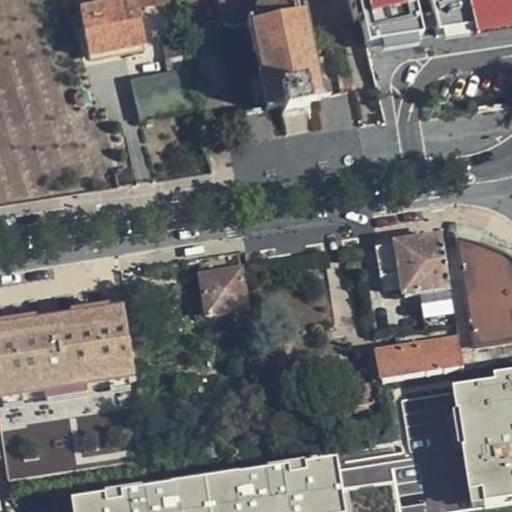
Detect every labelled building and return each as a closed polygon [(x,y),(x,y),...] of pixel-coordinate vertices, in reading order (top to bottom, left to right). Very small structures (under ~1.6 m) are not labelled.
[(149,11),(146,0),(84,0),(93,41),(152,28),(149,11)] [(173,6),(171,0),(146,0),(149,11),(173,6)] [(215,0),(221,27),(227,27),(228,29),(235,29),(245,27),(265,114),(280,112),(281,118),(305,113),(304,107),(319,103),(300,14),(303,14),(300,2),(303,0),(215,0)] [(348,0),(357,58),(415,49),(413,38),(411,26),(407,0),(348,0)] [(428,35),(430,47),(511,34),(511,23),(508,0),(422,0),(427,24),(428,35)] [(427,24),(411,26),(413,38),(428,35),(427,24)] [(139,124),(197,113),(183,48),(167,51),(168,63),(128,71),(139,124)] [(444,243),(377,253),(382,283),(403,280),(407,301),(430,298),(453,294),(444,243)] [(462,249),(478,347),(479,354),(511,348),(511,265),(490,254),(463,248),(462,249)] [(242,257),(202,263),(205,278),(245,273),(242,257)] [(251,315),(245,273),(205,278),(212,320),(247,315),(251,315)] [(453,294),(430,298),(437,333),(459,329),(453,294)] [(122,313),(0,331),(0,404),(135,387),(122,313)] [(255,313),(251,315),(247,315),(250,334),(257,333),(255,313)] [(459,329),(437,333),(439,348),(461,344),(459,329)] [(255,349),(257,346),(256,343),(253,341),(250,341),(248,343),(247,346),(247,349),(250,350),(253,351),(255,349)] [(439,348),(380,358),(384,382),(385,388),(466,373),(466,371),(462,350),(461,344),(439,348)] [(478,347),(462,350),(466,371),(474,369),(481,369),(479,354),(478,347)] [(474,369),(466,371),(466,373),(385,388),(387,403),(388,412),(476,398),(477,398),(478,397),(479,396),(479,395),(474,369)] [(387,403),(385,388),(384,382),(368,384),(373,406),(387,403)] [(511,469),(511,413),(483,419),(483,416),(451,423),(461,479),(511,469)] [(76,511),(349,511),(344,466),(75,498),(76,511)]
